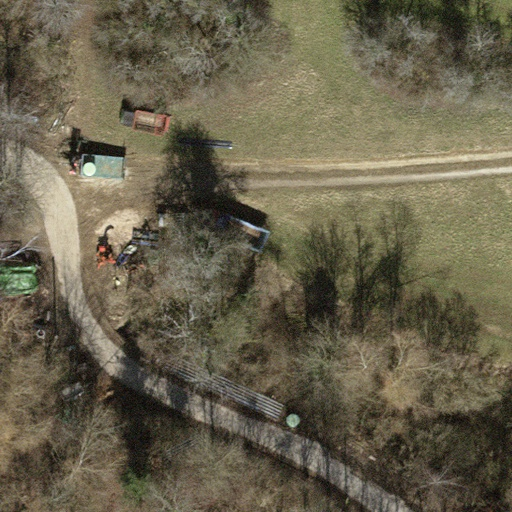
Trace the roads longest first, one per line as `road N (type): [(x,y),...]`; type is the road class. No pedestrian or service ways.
road 1 (track): [(103,0),(81,189),(511,163)]
road 2 (track): [(0,153),(81,189),(76,274),(97,342),(148,381),(301,442),(397,511)]
